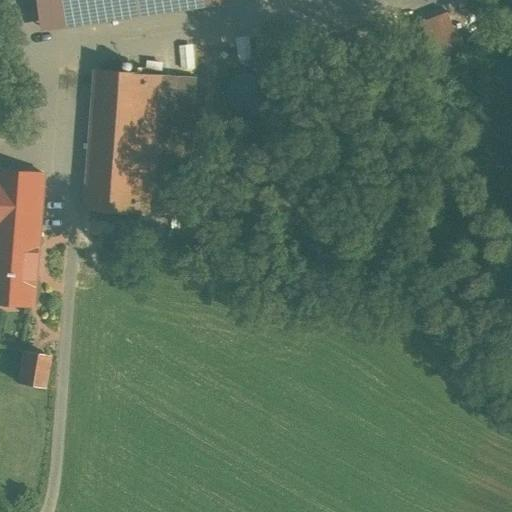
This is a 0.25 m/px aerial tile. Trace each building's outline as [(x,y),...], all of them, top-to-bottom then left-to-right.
[(33,0),(39,34),(236,4),(235,0),(33,0)] [(201,77),(94,69),(84,209),(191,217),(201,77)] [(0,239),(36,243),(41,174),(0,170),(0,239)] [(36,243),(0,239),(0,303),(31,306),(36,243)] [(51,359),(22,354),(17,384),(46,389),(51,359)]
